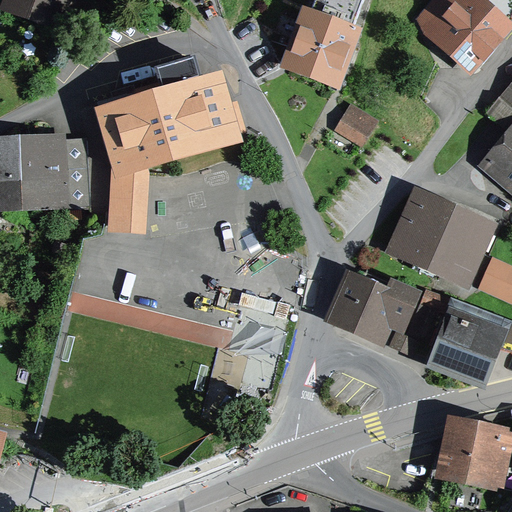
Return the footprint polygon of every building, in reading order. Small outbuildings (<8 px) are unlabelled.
[(5,0),(4,5),(50,22),(57,0),(5,0)] [(303,14),(285,62),(340,83),(357,35),(351,33),(363,0),(361,0),(315,0),(309,17),(303,14)] [(469,63),(500,28),(469,0),(449,0),(443,8),(436,1),(420,19),(469,63)] [(98,104),(116,167),(125,165),(138,162),(142,161),(242,132),(235,109),(225,111),(218,83),(215,85),(197,75),(98,104)] [(508,130),(511,125),(511,106),(502,97),(488,111),(508,130)] [(340,130),(361,143),(369,130),(348,117),(340,130)] [(511,134),(488,164),(511,184),(511,134)] [(29,202),(66,201),(64,166),(58,167),(56,140),(27,142),(28,162),(29,202)] [(0,203),(29,202),(28,162),(22,162),(21,142),(0,143),(0,203)] [(146,174),(142,161),(138,162),(125,165),(116,167),(114,168),(110,228),(143,229),(145,190),(146,174)] [(87,165),(64,166),(66,201),(66,207),(89,206),(87,165)] [(421,205),(401,251),(467,280),(473,266),(466,263),(480,231),(421,205)] [(511,300),(511,271),(494,263),(483,287),(511,300)] [(350,282),(334,319),(378,338),(389,314),(404,320),(415,296),(389,285),(384,296),(350,282)] [(447,314),(435,346),(441,348),(435,364),(480,382),(497,338),(511,343),(511,325),(427,292),(423,304),(447,314)] [(511,439),(456,428),(447,471),(488,480),(493,460),(506,462),(511,439)]
